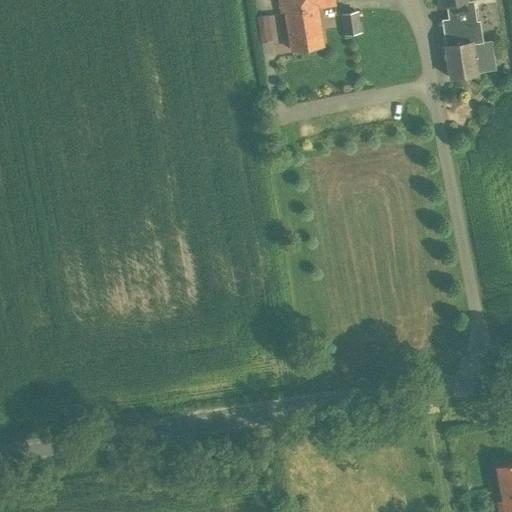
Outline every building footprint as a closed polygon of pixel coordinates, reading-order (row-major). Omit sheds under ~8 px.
[(323,45),(317,7),(334,4),(333,0),(278,0),(281,13),(285,12),(291,50),(323,45)] [(437,0),(439,8),(474,3),(473,0),(437,0)] [(344,35),(362,32),(358,10),(341,13),(344,35)] [(451,78),(477,74),(472,42),(446,46),(451,78)] [(313,139),(372,130),(369,114),(311,123),(313,139)] [(511,511),(511,462),(496,465),(503,500),(497,501),(498,511),(511,511)]
